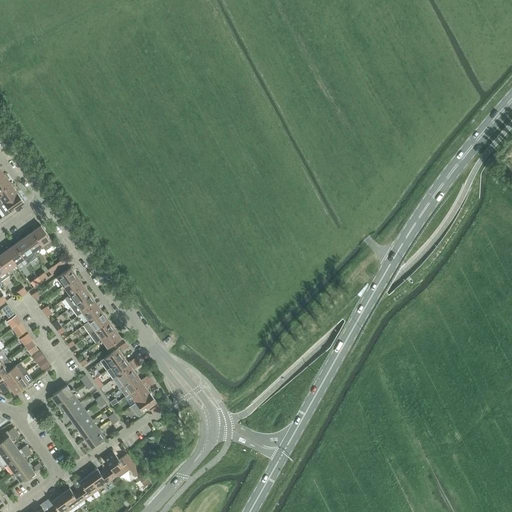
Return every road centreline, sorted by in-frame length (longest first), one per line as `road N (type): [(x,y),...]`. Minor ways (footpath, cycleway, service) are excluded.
road 1 (secondary): [(250,511),(411,230),(511,100)]
road 2 (unclassified): [(150,511),(202,451),(209,431),(204,407),(159,356)]
road 3 (residential): [(159,356),(47,205)]
